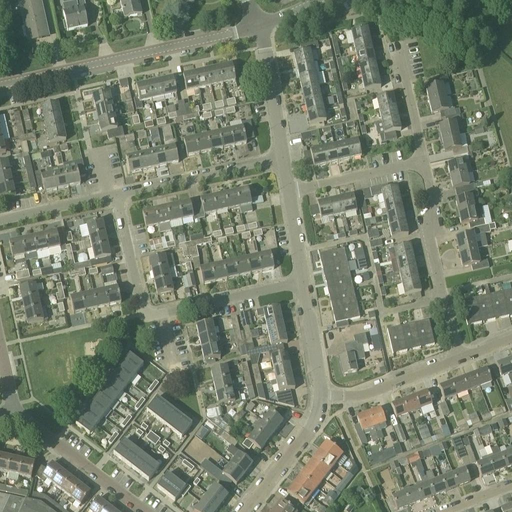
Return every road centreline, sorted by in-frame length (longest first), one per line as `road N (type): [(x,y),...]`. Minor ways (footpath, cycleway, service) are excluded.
road 1 (secondary): [(0,86),(258,27)]
road 2 (residential): [(458,360),(428,237),(432,200),(422,160)]
road 3 (residential): [(116,195),(282,157)]
road 4 (residential): [(144,511),(14,412)]
road 5 (residential): [(144,313),(303,282)]
road 6 (residential): [(320,395),(365,394),(458,360)]
road 7 (residential): [(246,511),(313,425),(320,395)]
road 8 (residential): [(287,191),(422,160)]
road 9 (residential): [(282,157),(258,27)]
road 10 (residential): [(144,313),(116,195)]
